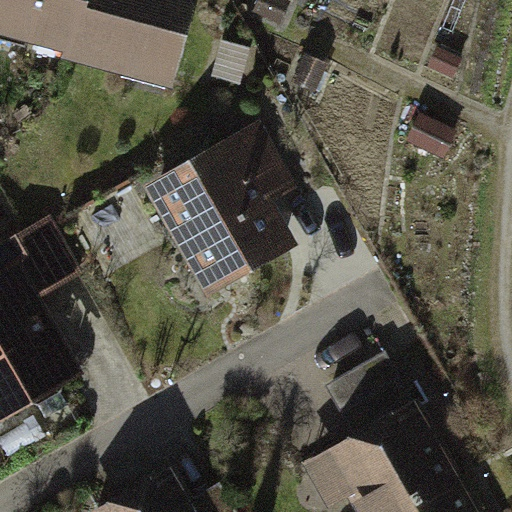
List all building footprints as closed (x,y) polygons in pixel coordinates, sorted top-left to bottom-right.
[(10,0),(2,39),(98,72),(117,0),(10,0)] [(202,0),(117,0),(98,72),(187,102),(210,27),(202,0)] [(275,0),(269,0),(261,20),(289,32),(298,10),(275,0)] [(444,49),(434,72),(465,85),(475,62),(444,49)] [(296,84),(321,95),(335,64),(310,54),(296,84)] [(422,110),(408,140),(451,159),(465,130),(422,110)] [(269,145),(174,205),(249,323),(344,264),(269,145)] [(29,298),(0,315),(0,436),(10,453),(105,395),(74,344),(112,321),(64,243),(14,273),(29,298)] [(393,348),(331,384),(362,438),(424,402),(393,348)] [(322,490),(335,511),(458,511),(479,499),(432,422),(322,490)] [(203,511),(195,496),(166,511),(203,511)] [(487,511),(479,499),(458,511),(487,511)]
